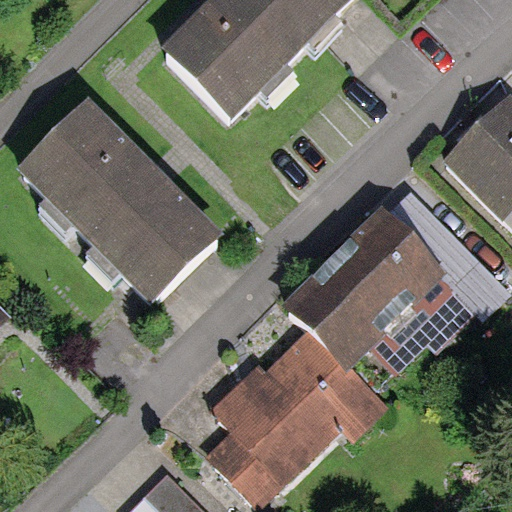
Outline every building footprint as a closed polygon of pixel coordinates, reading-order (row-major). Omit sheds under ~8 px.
[(215,0),(163,50),(226,115),(346,0),(215,0)] [(511,105),(447,174),(511,235),(511,105)] [(88,108),(13,182),(141,311),(216,238),(88,108)] [(394,224),(297,324),(354,380),(452,280),(394,224)] [(293,351),(190,450),(250,511),(278,511),(366,427),(293,351)] [(148,511),(210,511),(176,481),(148,511)]
